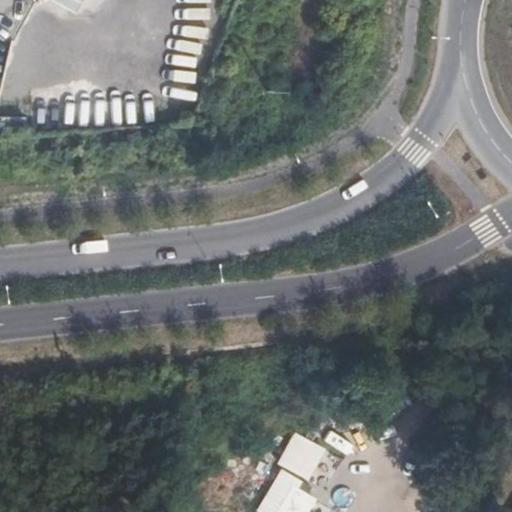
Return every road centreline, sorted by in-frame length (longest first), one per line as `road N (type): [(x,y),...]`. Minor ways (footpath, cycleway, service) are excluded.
road 1 (secondary): [(459,57),(420,139),(354,196),(314,215),(202,243),(0,264)]
road 2 (secondary): [(0,325),(332,288),(432,259),(511,214)]
road 3 (secondary): [(459,57),(471,108),(511,165)]
